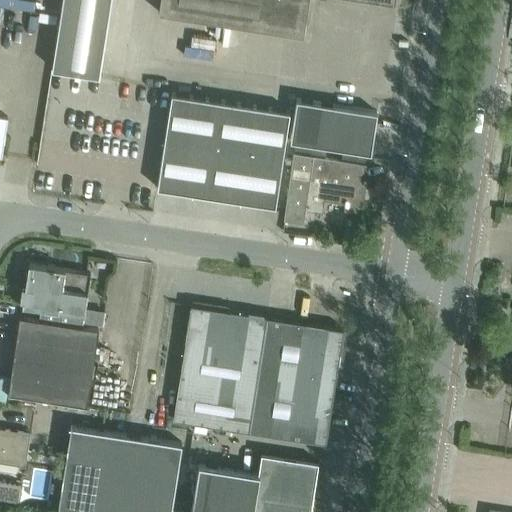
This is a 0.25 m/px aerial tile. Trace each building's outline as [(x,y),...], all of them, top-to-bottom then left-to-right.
[(62,0),(52,67),(98,74),(110,0),(62,0)] [(158,0),(157,12),(302,34),(307,0),(158,0)] [(171,91),(156,186),(275,204),(289,110),(171,91)] [(296,96),(290,138),(371,150),(377,109),(296,96)] [(365,188),(362,187),(366,163),(293,152),(283,214),(302,217),(304,207),(321,210),(323,198),(344,202),(343,209),(361,212),(365,188)] [(84,316),(91,271),(54,265),(54,263),(48,262),(48,264),(29,261),(26,284),(29,285),(27,297),(24,296),(22,307),(40,309),(39,317),(82,324),(83,316),(84,316)] [(248,430),(266,315),(190,303),(172,418),(248,430)] [(21,314),(8,391),(86,403),(100,327),(82,324),(39,317),(21,314)] [(324,442),(342,328),(343,327),(266,315),(248,430),(324,442)] [(108,511),(170,511),(181,441),(71,424),(58,504),(108,511)] [(0,458),(25,463),(30,431),(0,426),(0,495),(20,498),(22,483),(0,479),(0,458)] [(309,511),(317,469),(318,461),(261,452),(258,472),(198,462),(190,511),(309,511)]
